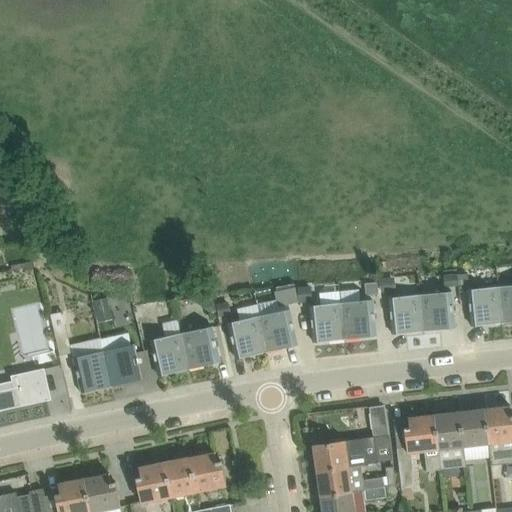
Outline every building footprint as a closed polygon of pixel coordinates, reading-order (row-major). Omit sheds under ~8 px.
[(18,183),(0,187),(0,197),(1,203),(12,200),(15,211),(24,209),(18,183)] [(474,285),(473,275),(473,273),(458,275),(459,286),(474,285)] [(458,287),(457,278),(456,275),(444,276),(445,288),(458,287)] [(390,289),(390,288),(389,278),(381,279),(382,290),(390,289)] [(379,295),(378,290),(377,282),(366,283),(368,296),(379,295)] [(511,321),(511,285),(500,287),(503,322),(511,321)] [(312,286),(296,287),(297,288),(300,302),(313,302),(312,286)] [(472,326),(503,322),(500,287),(473,290),(474,303),(469,304),(472,326)] [(278,300),(277,300),(258,305),(260,316),(259,316),(267,351),(298,344),(293,324),(289,304),(300,302),(297,288),(285,290),(285,289),(276,291),(278,300)] [(456,327),(452,292),(421,296),(424,331),(456,327)] [(393,334),(424,331),(421,296),(389,299),(393,334)] [(108,298),(101,299),(94,301),(97,312),(110,309),(109,302),(108,298)] [(377,335),(373,300),(342,303),(342,304),(345,339),(377,335)] [(229,301),(217,304),(219,317),(231,315),(229,301)] [(314,342),(345,339),(342,304),(310,306),(311,320),(314,342)] [(62,312),(51,314),(60,356),(71,353),(69,344),(62,312)] [(259,316),(258,317),(242,320),(233,322),(229,323),(236,358),(267,351),(259,316)] [(220,362),(213,326),(182,333),(189,368),(220,362)] [(129,333),(101,339),(112,386),(143,379),(135,344),(131,345),(129,333)] [(159,375),(189,368),(182,333),(166,337),(155,340),(151,341),(154,354),(159,375)] [(81,393),(112,386),(101,339),(101,338),(69,344),(71,353),(72,353),(73,357),(78,378),(81,393)] [(0,410),(19,406),(20,406),(16,386),(15,381),(0,384),(0,410)] [(511,414),(511,406),(486,409),(489,443),(492,465),(511,462),(511,414)] [(489,443),(486,409),(460,412),(464,446),(489,443)] [(464,446),(460,412),(435,415),(441,469),(466,466),(464,446)] [(427,471),(441,469),(435,415),(394,419),(397,448),(407,447),(409,454),(425,452),(427,471)] [(392,461),(388,434),(373,436),(377,463),(392,461)] [(318,470),(361,464),(361,465),(369,464),(366,438),(314,445),(318,470)] [(190,457),(196,492),(227,486),(222,461),(217,461),(215,452),(190,457)] [(190,457),(166,462),(172,497),(196,492),(190,457)] [(137,478),(142,503),(145,502),(172,497),(166,462),(140,467),(141,477),(137,478)] [(363,480),(361,465),(361,464),(318,470),(321,496),(352,491),(361,490),(362,491),(365,490),(385,487),(384,477),(363,480)] [(412,465),(399,467),(401,481),(403,481),(405,494),(416,492),(412,465)] [(393,467),(391,468),(385,468),(388,486),(396,485),(393,467)] [(110,473),(84,479),(90,511),(100,511),(121,508),(116,482),(111,483),(110,473)] [(48,511),(90,511),(84,479),(59,484),(61,493),(45,496),(48,511)] [(385,487),(365,490),(366,499),(386,496),(385,487)] [(31,491),(32,493),(35,511),(48,511),(45,496),(44,489),(32,491),(31,491)] [(321,496),(323,511),(355,511),(352,491),(321,496)] [(16,492),(0,495),(0,511),(20,511),(16,492)]
